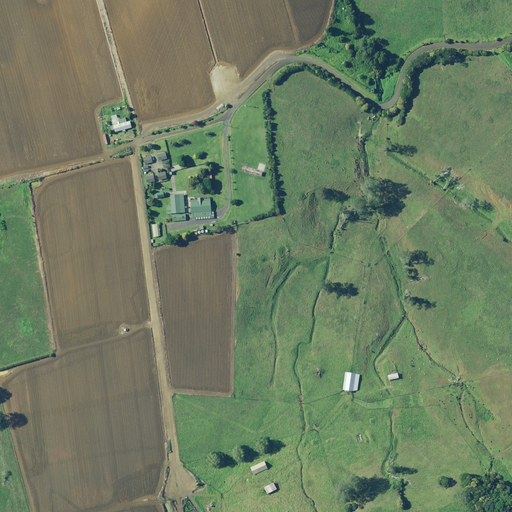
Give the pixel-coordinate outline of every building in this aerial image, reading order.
[(119,123),(117,114),(111,116),(115,132),(122,130),(123,131),(125,131),(125,129),(131,127),(130,121),(119,123)] [(167,158),(165,152),(157,154),(159,160),(167,158)] [(152,162),(151,156),(143,157),(144,164),(152,162)] [(166,178),(165,172),(157,173),(159,180),(166,178)] [(154,181),(153,175),(145,177),(147,183),(154,181)] [(185,214),(183,194),(170,195),(171,206),(167,206),(167,214),(172,213),(172,221),(186,220),(185,214)] [(210,198),(204,198),(204,197),(198,198),(198,199),(191,200),(192,217),(211,216),(210,198)] [(342,390),(344,390),(344,391),(346,392),(347,390),(353,391),(357,390),(359,374),(345,372),(342,390)] [(267,468),(264,461),(250,467),(254,474),(267,468)] [(277,489),(273,482),(264,487),(267,494),(277,489)]
